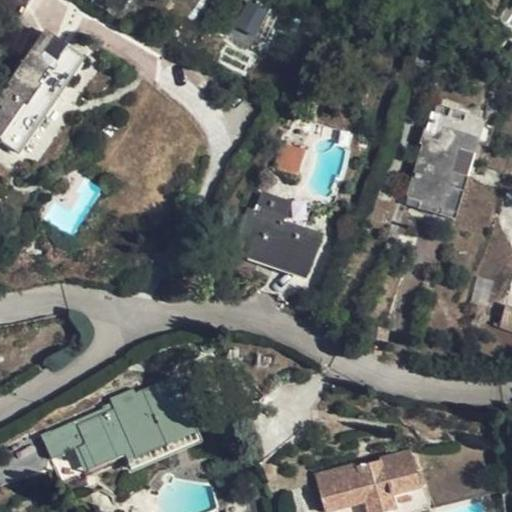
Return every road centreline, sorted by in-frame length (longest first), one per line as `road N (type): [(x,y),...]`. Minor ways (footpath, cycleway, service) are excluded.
road 1 (residential): [(144,323),(213,316),(282,324),(371,379),(454,402),(511,400)]
road 2 (residential): [(0,413),(144,323)]
road 3 (residential): [(144,323),(71,299),(0,312)]
